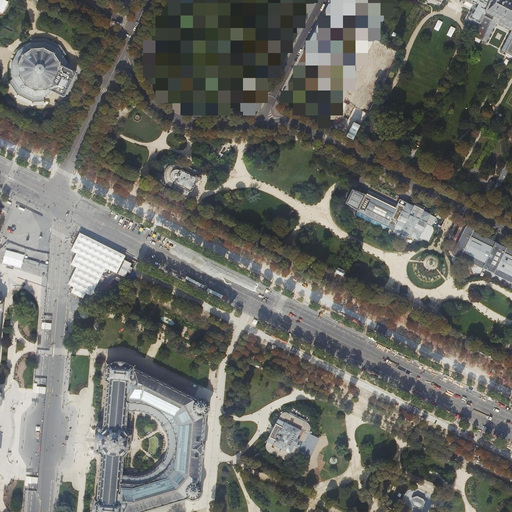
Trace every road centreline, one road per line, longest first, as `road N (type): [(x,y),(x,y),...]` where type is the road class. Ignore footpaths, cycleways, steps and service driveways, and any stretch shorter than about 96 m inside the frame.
road 1 (residential): [(511,230),(290,122),(199,126),(174,119),(149,101),(122,54)]
road 2 (primary): [(511,426),(114,229)]
road 3 (primary): [(58,289),(39,511)]
road 4 (residential): [(60,204),(65,172),(122,54)]
